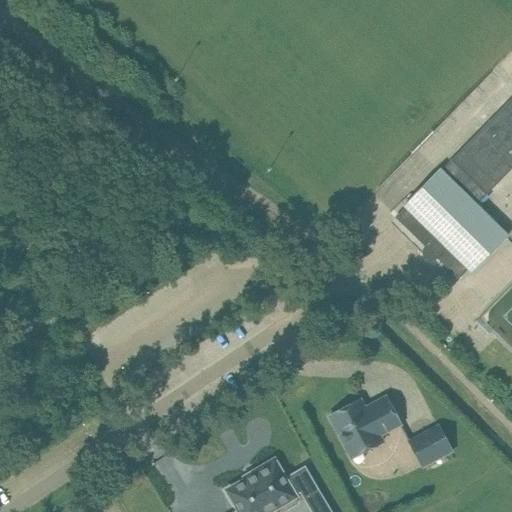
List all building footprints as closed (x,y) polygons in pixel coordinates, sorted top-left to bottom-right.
[(511,169),(511,98),(452,160),(488,194),(511,169)] [(441,171),(439,170),(405,205),(407,206),(396,218),(459,280),(470,268),(474,272),(508,237),(476,206),(488,194),(452,160),(441,171)] [(364,408),(359,400),(329,416),(351,458),(382,442),(378,435),(400,424),(386,397),(364,408)] [(422,467),(453,452),(437,424),(407,439),(422,467)] [(320,490),(305,466),(284,478),(274,460),(256,470),(258,472),(227,490),(238,509),(233,511),(269,511),(276,508),(280,506),(283,511),(297,503),(294,498),(295,496),(297,495),(300,493),(304,500),(320,490)]
